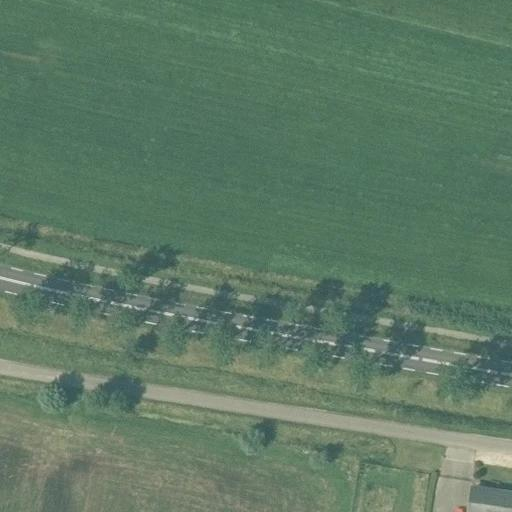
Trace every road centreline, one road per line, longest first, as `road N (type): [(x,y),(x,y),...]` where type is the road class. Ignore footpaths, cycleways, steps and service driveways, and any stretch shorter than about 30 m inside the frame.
road 1 (secondary): [(511,376),(0,278)]
road 2 (unclassified): [(511,448),(0,368)]
